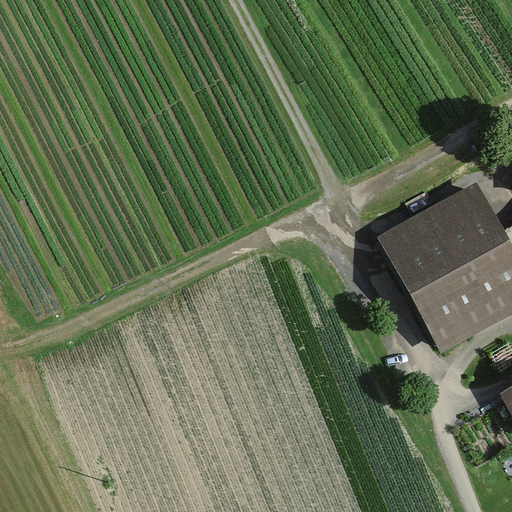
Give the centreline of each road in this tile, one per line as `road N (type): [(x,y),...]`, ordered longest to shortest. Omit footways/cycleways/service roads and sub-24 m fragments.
road 1 (track): [(346,217),(437,395),(473,511)]
road 2 (track): [(54,336),(285,229),(346,217)]
road 3 (track): [(235,0),(346,217)]
road 4 (track): [(346,217),(511,111)]
